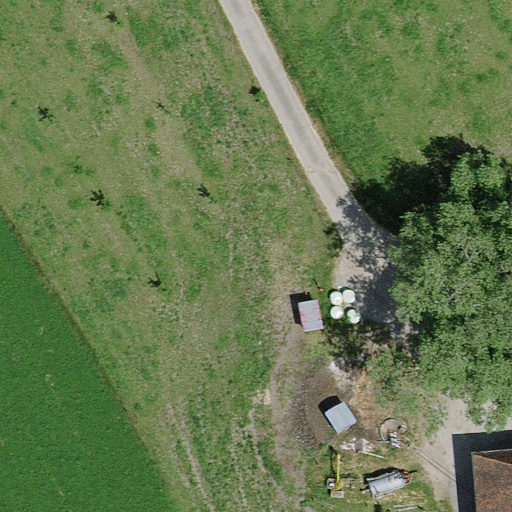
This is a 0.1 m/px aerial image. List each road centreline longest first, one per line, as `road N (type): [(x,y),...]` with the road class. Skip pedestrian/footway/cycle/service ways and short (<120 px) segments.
road 1 (track): [(241,0),(324,176),(387,263),(511,286)]
road 2 (track): [(387,263),(449,418),(456,511)]
